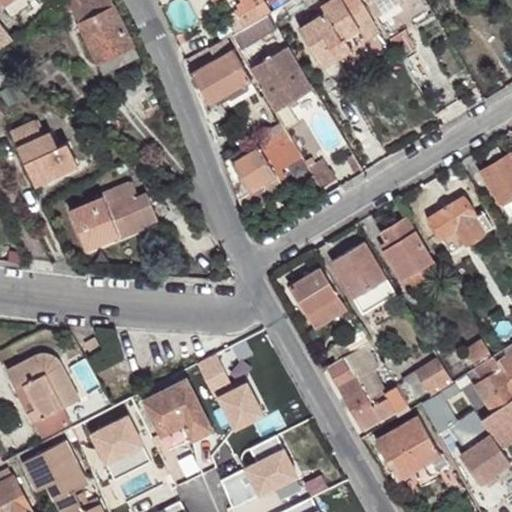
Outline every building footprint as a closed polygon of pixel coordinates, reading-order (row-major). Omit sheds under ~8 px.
[(134,45),(112,0),(68,0),(64,4),(68,11),(74,9),(98,62),(134,45)] [(234,10),(244,27),(267,13),(269,12),(272,10),(265,0),(241,0),(243,3),(233,9),(234,10)] [(327,0),(321,4),(326,11),(300,26),(324,67),(352,50),(352,49),(381,31),(361,0),(327,0)] [(366,0),(377,16),(402,0),(401,0),(366,0)] [(225,16),(235,32),(244,27),(234,10),(225,16)] [(233,34),(240,48),(275,28),(267,13),(244,27),(235,32),(233,34)] [(0,20),(0,46),(1,48),(15,39),(3,24),(0,20)] [(416,46),(405,28),(389,38),(400,56),(416,46)] [(215,58),(192,71),(210,103),(225,94),(230,103),(256,88),(251,80),(252,79),(227,36),(209,47),(212,51),(215,58)] [(98,62),(104,74),(140,57),(134,45),(98,62)] [(283,48),(308,90),(313,88),(288,45),(283,48)] [(204,49),(189,58),(191,63),(212,51),(209,47),(204,49)] [(308,90),(283,48),(251,67),(276,109),(308,90)] [(43,135),(36,119),(10,131),(36,184),(79,164),(67,141),(58,145),(51,131),(43,135)] [(287,130),(282,122),(259,134),(261,138),(265,143),(287,130)] [(258,144),(225,164),(244,214),(285,189),(282,184),(288,180),(280,167),(302,155),(287,130),(265,143),(261,138),(265,144),(260,147),(258,144)] [(354,172),(362,167),(354,153),(346,158),(354,172)] [(511,153),(482,170),(501,203),(511,196),(511,153)] [(323,158),(308,166),(321,188),(337,178),(331,168),(330,170),(323,158)] [(70,209),(86,249),(120,234),(118,229),(139,220),(142,225),(158,218),(147,192),(136,197),(129,182),(102,193),(103,196),(70,209)] [(511,196),(501,203),(508,214),(511,211),(511,196)] [(463,197),(430,216),(441,236),(456,227),(466,243),(492,227),(483,211),(475,216),(463,197)] [(407,216),(381,231),(386,240),(389,246),(384,249),(407,287),(438,268),(407,216)] [(142,225),(139,220),(118,229),(120,234),(121,237),(143,228),(142,225)] [(366,240),(331,261),(353,297),(354,296),(367,288),(377,305),(397,293),(387,277),(387,276),(366,240)] [(386,240),(381,243),(384,249),(389,246),(386,240)] [(321,267),(290,285),(316,327),(346,308),(321,267)] [(367,288),(354,296),(364,312),(377,305),(367,288)] [(370,341),(362,328),(330,347),(337,359),(354,349),(370,341)] [(85,342),(90,353),(101,347),(95,336),(85,342)] [(482,338),(464,349),(472,361),(490,350),(482,338)] [(337,359),(324,367),(361,432),(408,403),(400,389),(397,385),(386,392),(373,369),(378,366),(365,345),(355,351),(354,349),(337,359)] [(511,350),(497,361),(511,382),(511,350)] [(36,421),(44,437),(66,425),(58,409),(64,407),(80,398),(62,363),(61,360),(59,359),(57,357),(53,354),(50,353),(46,352),(42,352),(39,353),(35,354),(7,369),(16,388),(24,384),(42,418),(36,421)] [(216,353),(198,362),(214,393),(232,383),(216,353)] [(402,377),(404,381),(397,385),(400,389),(408,403),(429,390),(431,394),(453,381),(437,355),(402,377)] [(493,355),(474,367),(482,379),(475,384),(494,410),(482,418),(491,433),(502,447),(511,440),(511,382),(497,361),(493,355)] [(142,398),(161,436),(184,425),(192,440),(215,428),(187,374),(142,398)] [(431,394),(420,401),(438,434),(456,423),(443,398),(460,387),(455,380),(453,381),(431,394)] [(24,384),(16,388),(36,421),(42,418),(24,384)] [(139,393),(121,402),(124,407),(142,398),(139,393)] [(64,407),(58,409),(66,425),(71,422),(64,407)] [(419,414),(375,439),(397,478),(413,470),(426,463),(441,454),(419,414)] [(184,425),(161,436),(169,451),(192,440),(184,425)] [(497,441),(491,433),(461,454),(480,483),(511,461),(502,447),(497,441)] [(38,490),(49,485),(62,511),(104,511),(100,502),(83,510),(74,490),(88,483),(67,440),(24,461),(38,490)] [(426,463),(413,470),(422,485),(434,478),(426,463)] [(14,476),(13,476),(9,468),(0,472),(0,511),(31,511),(32,511),(14,476)]
